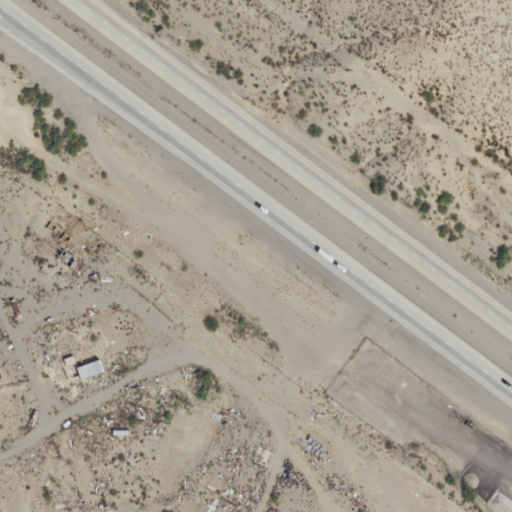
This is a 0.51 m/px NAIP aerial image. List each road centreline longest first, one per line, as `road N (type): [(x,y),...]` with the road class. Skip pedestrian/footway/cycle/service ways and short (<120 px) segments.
road 1 (motorway): [(0,9),(511,390)]
road 2 (motorway): [(511,328),(70,0)]
road 3 (motorway): [(0,26),(132,109)]
